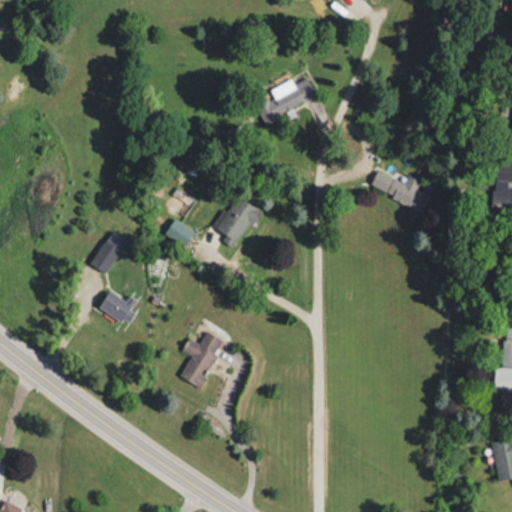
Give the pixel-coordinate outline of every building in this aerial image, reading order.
[(314,95),(305,77),(292,83),(290,79),(268,89),(272,97),(258,104),(265,119),(314,95)] [(511,158),(495,158),(494,206),(511,205),(511,158)] [(411,187),(381,173),(373,190),(403,204),(411,187)] [(258,210),(235,194),(213,225),(237,241),(258,210)] [(191,233),(177,223),(168,235),(182,245),(191,233)] [(126,241),(111,230),(89,260),(105,271),(126,241)] [(123,299),(108,289),(96,306),(123,324),(138,301),(127,294),(123,299)] [(511,328),(502,328),(501,367),(493,367),(493,389),(511,389),(511,328)] [(177,376),(197,386),(221,340),(204,331),(198,343),(187,337),(180,350),(189,354),(177,376)] [(511,438),(490,442),(497,480),(511,477),(511,438)] [(29,511),(2,500),(0,505),(0,511),(29,511)]
